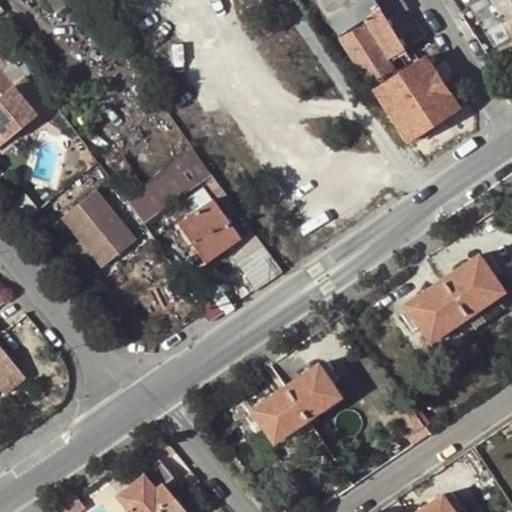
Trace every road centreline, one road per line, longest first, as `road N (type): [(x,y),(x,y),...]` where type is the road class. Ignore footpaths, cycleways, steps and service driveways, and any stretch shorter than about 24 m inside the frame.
road 1 (tertiary): [(511,148),(146,394)]
road 2 (residential): [(137,399),(0,228)]
road 3 (residential): [(511,398),(343,511)]
road 4 (tertiary): [(137,399),(0,493)]
road 5 (residential): [(245,511),(146,394)]
road 6 (residential): [(511,128),(428,0)]
